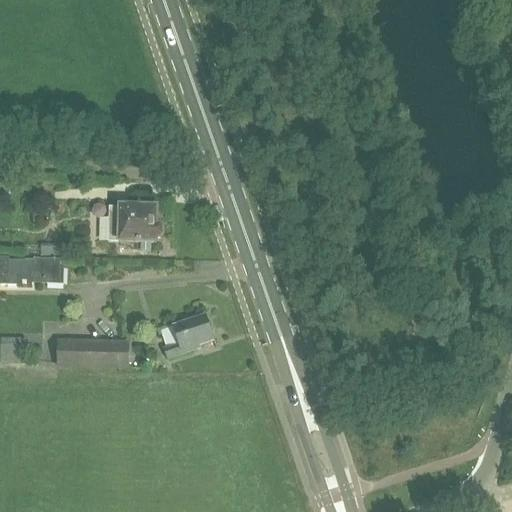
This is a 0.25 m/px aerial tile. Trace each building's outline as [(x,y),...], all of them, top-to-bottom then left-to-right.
[(108,244),(119,244),(119,243),(156,244),(156,240),(161,240),(163,239),(163,230),(161,228),(157,228),(157,201),(137,201),(137,209),(109,209),(108,244)] [(67,246),(22,245),(22,256),(67,257),(67,246)] [(0,286),(18,287),(18,278),(33,279),(33,282),(47,282),(46,286),(63,286),(64,270),(60,270),(60,261),(34,260),(34,263),(8,262),(9,259),(0,258),(0,286)] [(206,317),(174,327),(180,347),(164,351),(168,361),(201,351),(199,346),(213,342),(206,317)] [(58,369),(93,370),(94,341),(58,340),(58,369)] [(94,341),(93,370),(128,371),(128,342),(94,341)]
